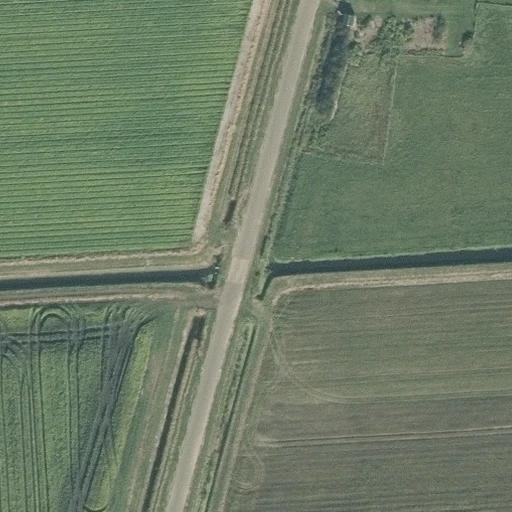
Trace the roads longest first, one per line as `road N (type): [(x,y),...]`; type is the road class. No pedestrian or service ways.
road 1 (unclassified): [(175,511),(310,0)]
road 2 (track): [(229,306),(136,294),(48,298)]
road 3 (track): [(244,249),(210,237),(196,257),(108,262)]
